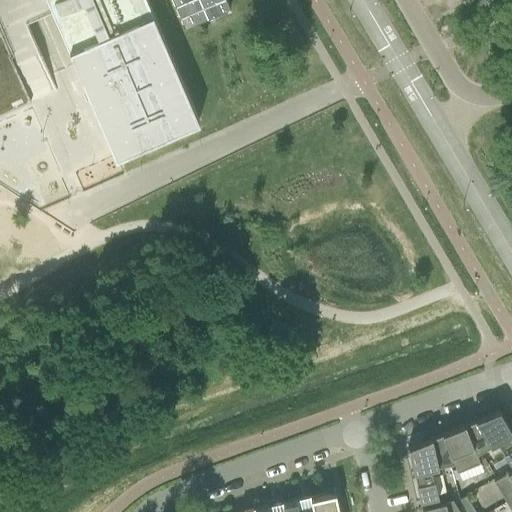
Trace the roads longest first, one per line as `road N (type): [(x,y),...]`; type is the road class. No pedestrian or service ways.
road 1 (tertiary): [(156,511),(169,499),(361,433)]
road 2 (unclassified): [(511,94),(476,94),(448,71),(406,0)]
road 3 (tertiary): [(361,433),(503,380)]
